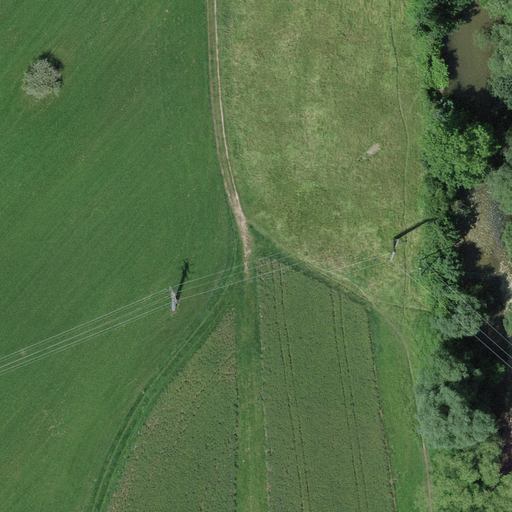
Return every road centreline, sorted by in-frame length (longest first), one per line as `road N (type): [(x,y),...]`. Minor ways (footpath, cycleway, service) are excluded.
road 1 (track): [(97,511),(114,452),(246,241)]
road 2 (track): [(212,0),(223,155),(246,241)]
road 3 (track): [(246,241),(366,300),(411,357)]
